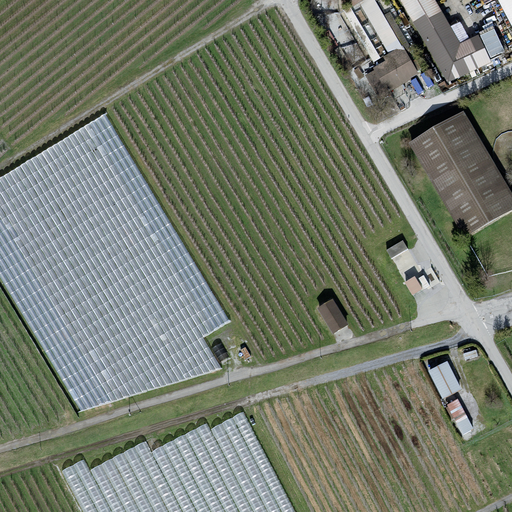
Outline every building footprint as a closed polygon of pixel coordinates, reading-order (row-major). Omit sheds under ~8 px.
[(367,73),(381,98),(420,76),(377,0),(346,0),(353,12),(359,9),(388,62),(367,73)] [(400,0),(450,87),(493,63),(477,35),(461,45),(435,0),(400,0)] [(105,113),(0,179),(0,279),(80,414),(222,369),(204,339),(233,324),(105,113)] [(511,194),(464,113),(411,143),(467,239),(511,212),(511,194)] [(404,241),(387,250),(405,283),(422,274),(404,241)] [(334,301),(319,309),(333,335),(348,327),(334,301)] [(448,364),(430,373),(443,400),(461,392),(448,364)] [(459,398),(447,404),(463,436),(475,430),(459,398)] [(85,458),(65,468),(77,494),(85,490),(83,487),(120,469),(120,467),(151,452),(146,441),(90,468),(85,458)]
